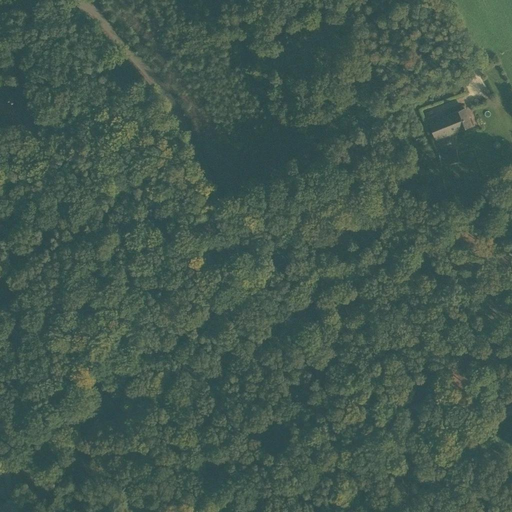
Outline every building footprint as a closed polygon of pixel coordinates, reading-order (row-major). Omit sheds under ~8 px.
[(447,117),(453,132),(459,130),(471,125),(465,108),(451,114),(452,115),(447,117)] [(431,125),(437,138),(449,133),(443,120),(431,125)] [(441,165),(460,162),(458,149),(439,151),(441,165)] [(90,408),(94,420),(105,415),(102,406),(90,408)] [(129,502),(132,511),(143,511),(152,509),(147,495),(129,502)]
